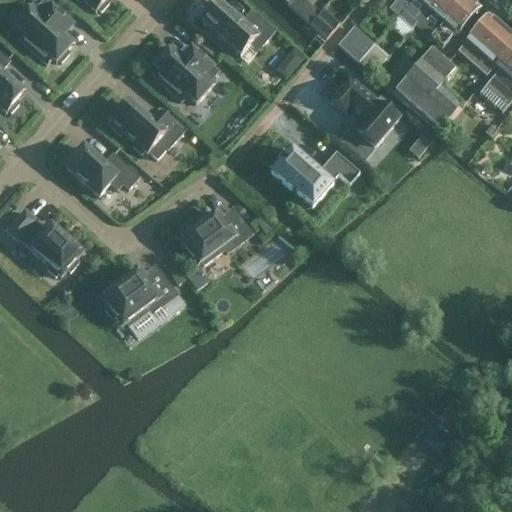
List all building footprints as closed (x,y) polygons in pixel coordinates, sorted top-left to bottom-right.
[(71,0),(79,6),(81,4),(95,16),(98,13),(101,15),(109,6),(106,4),(109,0),(71,0)] [(398,0),(388,12),(397,20),(414,0),(398,0)] [(439,0),(414,0),(397,20),(406,28),(423,9),(428,13),(439,0)] [(464,0),(439,0),(428,13),(417,26),(431,39),(442,26),(464,0)] [(479,12),(465,0),(464,0),(442,26),(431,39),(443,49),(454,36),(456,38),(479,12)] [(18,43),(46,68),(51,62),(56,66),(58,63),(61,66),(69,57),(66,54),(74,46),(64,37),(73,26),(51,7),(49,8),(44,3),(36,12),(32,9),(14,29),(24,37),(18,43)] [(258,53),(273,36),(250,16),(242,25),(218,4),(211,12),(208,10),(200,19),(203,21),(200,24),(240,59),(251,47),(258,53)] [(310,7),(300,19),(310,27),(317,18),(319,16),(310,7)] [(317,18),(310,27),(327,42),(339,28),(333,22),(322,13),(319,16),(317,18)] [(471,68),(503,32),(488,19),(465,46),(476,56),(468,65),(471,68)] [(373,48),(353,31),(338,49),(358,66),(373,48)] [(493,70),(511,49),(511,40),(503,32),(471,68),(484,80),(493,70)] [(182,59),(176,54),(169,62),(165,59),(167,57),(166,56),(164,58),(161,56),(153,65),(156,67),(154,70),(159,74),(153,80),(181,105),(186,99),(196,107),(214,87),(210,84),(218,75),(212,70),(213,68),(191,49),(182,59)] [(358,67),(372,78),(387,60),(374,49),(358,67)] [(511,49),(493,70),(500,76),(495,82),(493,80),(485,90),(503,105),(511,94),(511,49)] [(303,61),(293,52),(274,72),(285,82),(303,61)] [(432,52),(415,71),(393,97),(438,137),(461,111),(440,92),(456,74),(432,52)] [(0,112),(5,117),(8,114),(11,116),(19,107),(16,105),(23,97),(0,76),(0,75),(9,65),(0,57),(0,112)] [(393,97),(415,71),(404,61),(381,88),(393,97)] [(359,123),(356,127),(351,133),(371,150),(373,152),(398,124),(348,80),(328,103),(348,120),(351,116),(359,123)] [(174,127),(159,115),(150,125),(128,105),(121,113),(118,111),(110,120),(113,122),(110,125),(113,128),(111,131),(120,139),(122,136),(135,147),(132,150),(141,158),(144,155),(147,158),(148,156),(157,163),(166,152),(167,153),(182,136),(173,128),(174,127)] [(480,128),(491,138),(511,115),(500,105),(480,128)] [(424,136),(424,137),(414,147),(422,154),(431,144),(432,143),(424,136)] [(138,181),(112,158),(103,168),(82,150),(75,158),(72,155),(64,165),(67,167),(65,170),(98,200),(109,187),(117,194),(122,187),(128,193),(138,181)] [(319,175),(315,172),(291,151),(284,160),(283,159),(276,166),(277,167),(270,175),(312,211),(333,187),(332,186),(338,179),(349,188),(359,176),(335,156),(319,175)] [(252,238),(233,213),(222,221),(218,215),(193,233),(190,230),(181,237),(183,241),(178,244),(184,251),(181,254),(188,264),(191,261),(197,269),(201,265),(204,269),(224,253),(227,256),(252,238)] [(81,252),(72,243),(69,246),(48,227),(42,233),(34,226),(36,225),(25,215),(7,235),(18,245),(20,243),(28,250),(27,250),(49,270),(46,272),(55,281),(58,278),(61,280),(67,273),(70,276),(78,267),(75,264),(81,257),(78,255),(81,252)] [(262,221),(256,225),(267,239),(276,232),(262,221)] [(175,267),(167,273),(178,288),(186,282),(175,267)] [(151,317),(176,298),(155,270),(144,278),(140,273),(115,291),(113,288),(103,295),(105,298),(101,302),(107,311),(104,313),(111,323),(115,321),(121,330),(126,326),(128,329),(149,314),(151,317)] [(199,271),(187,281),(196,294),(209,285),(199,271)] [(441,455),(451,443),(433,428),(423,439),(441,455)]
